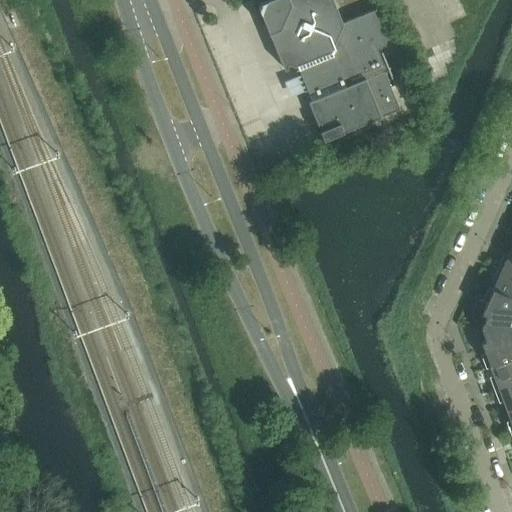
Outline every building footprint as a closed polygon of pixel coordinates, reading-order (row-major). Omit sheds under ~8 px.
[(308,89),(312,100),(309,101),(325,139),(400,109),(391,86),(396,84),(383,51),(396,45),(380,7),(343,22),(334,0),(264,0),(258,3),(285,69),(297,64),(302,74),(292,78),(295,86),(298,93),(308,89)] [(498,265),(511,271),(511,247),(507,259),(502,257),(498,265)] [(489,287),(511,297),(511,271),(498,265),(494,274),(499,276),(494,288),(489,286),(489,287)] [(482,327),(511,327),(511,297),(489,287),(485,296),(489,298),(483,312),(488,314),(482,327)] [(488,356),(483,358),(486,367),(511,356),(511,327),(482,327),(487,339),(482,341),(488,356)] [(494,389),(511,382),(511,356),(486,367),(486,368),(491,366),(496,378),(491,380),(494,389)] [(508,410),(511,408),(511,382),(494,389),(498,398),(503,396),(508,410)]
